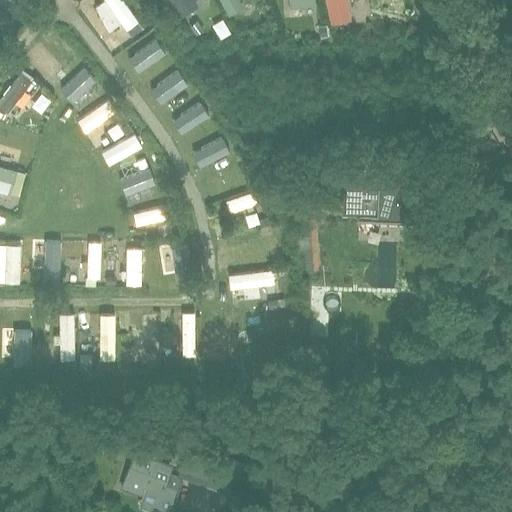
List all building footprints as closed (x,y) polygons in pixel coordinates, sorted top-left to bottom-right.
[(170,0),(181,14),(196,3),(193,0),(170,0)] [(218,0),(227,16),(242,8),(237,0),(218,0)] [(326,0),(330,22),(350,18),(346,0),(326,0)] [(148,19),(114,43),(127,62),(161,37),(148,19)] [(79,81),(91,69),(59,37),(47,49),(79,81)] [(24,76),(6,108),(21,117),(39,85),(24,76)] [(160,103),(168,114),(185,101),(177,91),(160,103)] [(118,131),(117,130),(128,122),(118,107),(88,128),(100,144),(118,131)] [(191,150),(200,165),(225,152),(217,136),(191,150)] [(116,176),(154,156),(146,141),(108,161),(116,176)] [(414,187),(388,186),(389,167),(365,166),(365,168),(344,168),(342,211),(358,212),(358,204),(375,205),(375,218),(409,219),(409,202),(413,203),(414,187)] [(215,181),(222,198),(253,184),(246,167),(215,181)] [(0,171),(0,192),(10,195),(8,202),(22,205),(27,177),(0,171)] [(147,215),(173,211),(170,196),(145,200),(147,215)] [(265,201),(238,212),(246,230),(272,220),(265,201)] [(178,218),(147,220),(148,240),(179,238),(178,218)] [(240,266),(281,257),(278,242),(237,251),(240,266)] [(99,252),(99,295),(114,295),(115,252),(99,252)] [(3,253),(2,296),(32,296),(32,253),(3,253)] [(57,293),(73,293),(74,255),(58,254),(57,293)] [(139,301),(157,300),(155,260),(138,260),(139,301)] [(176,260),(162,260),(161,300),(176,300),(176,260)] [(273,268),(259,268),(259,282),(274,282),(273,268)] [(315,290),(329,288),(328,269),(313,270),(315,290)] [(242,285),(243,304),(287,302),(286,283),(242,285)] [(207,349),(206,328),(195,328),(196,350),(207,349)] [(73,331),(74,356),(88,355),(87,331),(73,331)] [(30,340),(32,356),(44,354),(41,338),(30,340)] [(51,376),(62,376),(62,362),(51,362),(51,376)] [(212,460),(186,451),(179,469),(205,479),(212,460)] [(153,460),(134,453),(121,487),(141,495),(143,490),(172,501),(180,478),(169,474),(170,472),(151,466),(153,460)] [(149,511),(179,511),(155,501),(149,511)]
